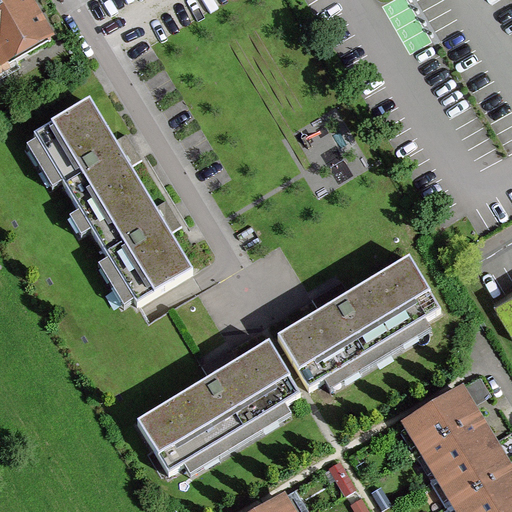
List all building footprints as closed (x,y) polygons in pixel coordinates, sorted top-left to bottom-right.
[(0,0),(0,62),(0,63),(44,38),(22,0),(0,0)] [(135,310),(191,277),(87,105),(31,139),(135,310)] [(277,337),(309,389),(440,310),(409,258),(277,337)] [(511,290),(495,301),(511,329),(511,290)] [(166,479),(298,399),(267,347),(135,427),(166,479)] [(405,425),(421,452),(473,421),(457,393),(405,425)] [(421,452),(437,479),(490,447),(473,421),(421,452)] [(437,479),(454,505),(506,474),(490,447),(437,479)] [(454,505),(457,511),(502,511),(511,506),(511,484),(506,474),(454,505)] [(260,511),(285,511),(279,501),(260,511)]
